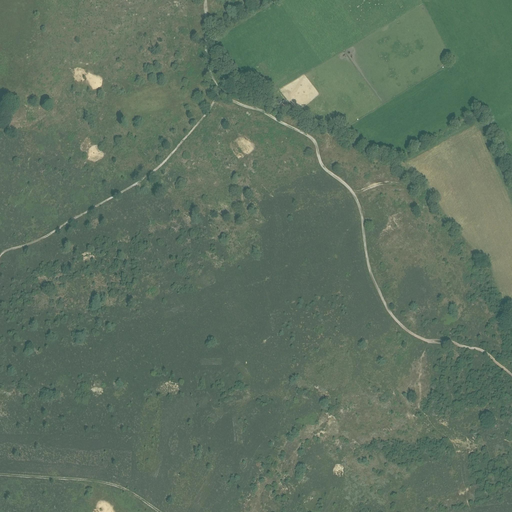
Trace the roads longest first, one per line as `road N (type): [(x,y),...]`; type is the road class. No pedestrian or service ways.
road 1 (track): [(511,376),(481,349),(428,340),(400,324),(369,270),(354,195),(323,167),(312,139),(219,90)]
road 2 (track): [(0,257),(162,165),(219,90)]
road 3 (track): [(0,473),(109,483),(160,511)]
